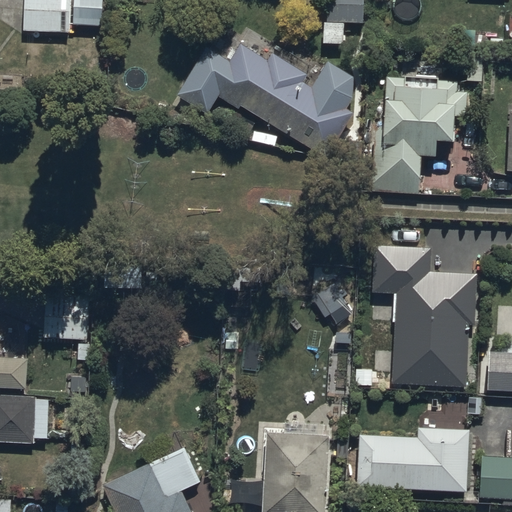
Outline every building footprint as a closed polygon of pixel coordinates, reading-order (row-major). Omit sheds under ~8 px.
[(20,0),(21,17),(100,18),(99,0),(20,0)] [(324,0),(324,13),(362,15),(362,0),(324,0)] [(207,117),(219,98),(328,159),(353,115),(348,112),(354,100),(355,100),(355,80),(328,64),(312,90),(303,85),(308,78),(273,56),(270,62),(246,47),(235,64),(210,48),(178,100),(207,117)] [(458,82),(388,79),(386,123),(377,131),(374,192),(420,194),(422,157),(437,157),(438,143),(455,143),(456,118),(467,119),(468,92),(458,92),(458,82)] [(433,248),(375,246),(373,294),(397,295),(393,384),(466,388),(469,327),(476,327),(478,274),(431,271),(433,248)] [(142,271),(105,271),(105,291),(114,291),(114,296),(136,296),(136,291),(142,291),(142,271)] [(44,288),(42,330),(84,332),(86,290),(44,288)] [(25,349),(0,348),(0,378),(23,380),(25,349)] [(511,352),(491,352),(489,392),(511,393),(511,352)] [(35,389),(0,388),(0,434),(34,435),(35,389)] [(355,477),(464,482),(466,431),(467,421),(416,419),(415,429),(357,426),(355,477)] [(323,509),(325,425),(262,423),(260,507),(282,508),(281,511),(316,511),(316,509),(323,509)] [(164,447),(101,476),(117,511),(193,511),(180,481),(200,471),(185,438),(164,447)] [(511,450),(480,449),(478,489),(511,490),(511,450)] [(10,511),(11,501),(0,500),(0,511),(10,511)]
